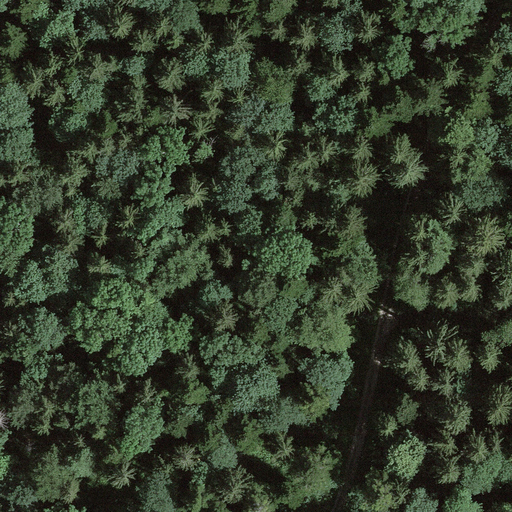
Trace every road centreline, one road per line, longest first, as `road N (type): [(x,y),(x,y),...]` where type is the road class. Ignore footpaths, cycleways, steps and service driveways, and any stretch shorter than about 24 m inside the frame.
road 1 (track): [(502,0),(432,113),(397,232),(375,372)]
road 2 (track): [(375,372),(511,301)]
road 3 (track): [(375,372),(338,511)]
road 4 (track): [(511,323),(390,275)]
